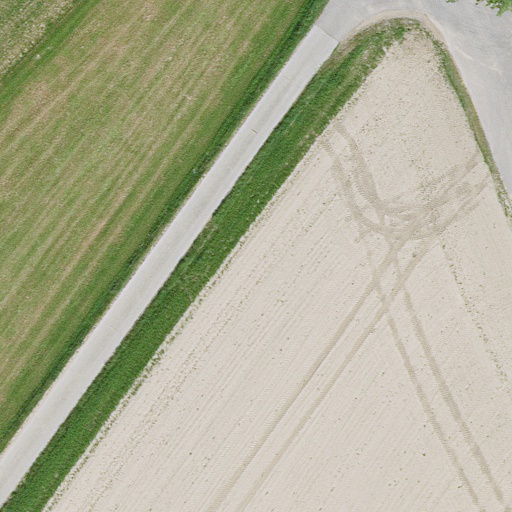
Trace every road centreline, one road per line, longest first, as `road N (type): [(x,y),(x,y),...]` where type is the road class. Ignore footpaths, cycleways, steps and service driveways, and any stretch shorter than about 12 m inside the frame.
road 1 (track): [(354,0),(0,478)]
road 2 (unclassified): [(440,0),(471,54),(511,162)]
